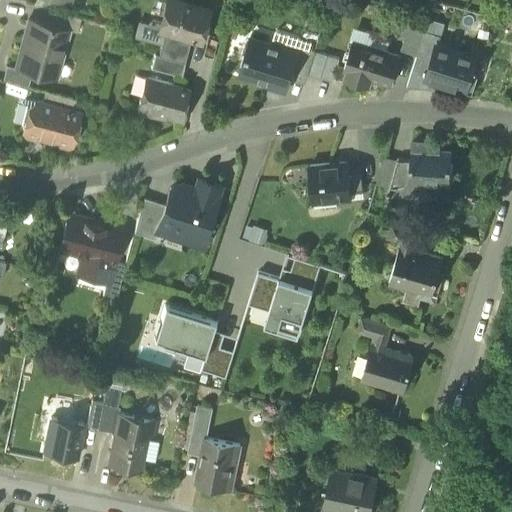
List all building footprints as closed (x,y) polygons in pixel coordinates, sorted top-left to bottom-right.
[(192,40),(201,43),(203,37),(202,34),(204,27),(207,28),(212,11),(172,0),(168,0),(165,2),(162,12),(165,17),(161,32),(165,33),(192,40)] [(68,30),(77,33),(81,18),(53,11),(50,25),(68,29),(68,30)] [(165,17),(162,12),(158,26),(157,31),(161,32),(165,17)] [(428,18),(424,30),(441,35),(445,23),(428,18)] [(30,19),(23,45),(25,46),(30,28),(32,20),(30,19)] [(31,73),(48,78),(54,56),(61,58),(68,30),(68,29),(50,25),(32,20),(30,28),(25,46),(23,45),(16,68),(16,69),(31,73)] [(157,31),(158,26),(138,20),(133,37),(162,45),(165,33),(161,32),(157,31)] [(400,50),(403,51),(412,25),(408,24),(400,50)] [(403,51),(416,55),(424,30),(412,25),(403,51)] [(349,40),(353,41),(385,51),(390,38),(354,26),(349,40)] [(276,30),(273,37),(300,46),(309,49),(311,41),(276,30)] [(441,35),(424,30),(416,55),(408,82),(426,87),(429,78),(439,46),(443,35),(441,35)] [(162,45),(158,56),(186,63),(192,40),(165,33),(162,45)] [(273,37),(271,45),(298,53),(300,46),(273,37)] [(251,38),(246,53),(250,54),(254,40),(251,38)] [(264,85),(285,92),(289,81),(292,73),(293,73),(297,59),(296,59),(298,53),(271,45),(254,40),(250,54),(246,53),(240,73),(265,81),(264,85)] [(343,70),(347,71),(370,78),(390,84),(399,55),(385,51),(353,41),(343,70)] [(300,46),(298,53),(296,59),(297,59),(293,73),(307,78),(315,50),(309,49),(300,46)] [(429,78),(472,92),(477,77),(471,74),(476,58),(439,46),(429,78)] [(309,74),(320,77),(328,54),(316,51),(309,74)] [(182,77),(186,63),(158,56),(155,55),(151,69),(182,77)] [(321,77),(332,81),(340,58),(328,55),(321,77)] [(54,56),(48,78),(55,80),(61,58),(54,56)] [(3,79),(28,85),(31,73),(16,69),(16,68),(6,66),(3,79)] [(368,85),(370,78),(347,71),(344,78),(368,85)] [(305,83),(307,78),(293,73),(292,73),(289,81),(305,83)] [(183,120),(187,105),(183,104),(185,97),(187,96),(189,89),(148,78),(143,97),(139,100),(137,107),(141,113),(148,115),(152,112),(183,120)] [(42,102),(75,111),(78,100),(45,91),(42,102)] [(38,102),(18,97),(12,121),(25,124),(25,123),(29,120),(33,104),(38,102)] [(52,143),(66,147),(71,144),(79,113),(75,111),(42,102),(38,102),(33,104),(29,120),(25,123),(25,124),(23,130),(27,137),(34,138),(38,136),(49,139),(52,143)] [(425,182),(448,184),(451,152),(438,151),(439,145),(412,143),(411,160),(409,181),(425,182)] [(388,187),(390,180),(397,159),(385,155),(376,183),(388,187)] [(390,180),(409,181),(411,160),(397,159),(390,180)] [(336,193),(336,198),(351,197),(351,191),(348,169),(348,162),(308,166),(312,196),(336,193)] [(348,169),(351,191),(363,190),(361,167),(348,169)] [(158,230),(188,239),(191,228),(207,233),(222,187),(199,179),(196,188),(183,184),(170,188),(165,204),(157,229),(158,230)] [(390,180),(388,187),(384,196),(407,197),(412,192),(418,186),(425,182),(409,181),(390,180)] [(157,229),(165,204),(143,197),(134,232),(155,239),(158,230),(157,229)] [(106,282),(108,283),(114,262),(123,228),(118,227),(117,230),(93,224),(94,221),(69,214),(63,235),(74,238),(70,252),(83,256),(77,274),(106,282)] [(118,227),(94,221),(93,224),(117,230),(118,227)] [(400,241),(414,244),(418,230),(391,222),(387,237),(400,241)] [(248,241),(262,246),(268,229),(254,224),(248,241)] [(191,228),(188,239),(203,244),(207,233),(191,228)] [(59,249),(70,252),(74,238),(63,235),(59,249)] [(419,295),(433,299),(438,284),(434,283),(441,257),(412,249),(414,244),(400,241),(389,282),(406,287),(419,291),(418,295),(419,295)] [(295,256),(290,270),(287,281),(312,289),(320,264),(295,256)] [(102,297),(115,300),(125,266),(114,262),(108,283),(106,282),(102,297)] [(278,278),(287,281),(290,270),(282,267),(278,278)] [(248,303),(268,309),(278,278),(258,271),(248,303)] [(278,278),(268,309),(281,313),(302,320),(312,289),(287,281),(278,278)] [(417,304),(419,295),(418,295),(419,291),(406,287),(402,300),(417,304)] [(205,355),(207,355),(210,344),(215,330),(217,321),(164,305),(154,339),(189,350),(205,355)] [(264,324),(276,328),(281,313),(268,309),(264,324)] [(302,320),(281,313),(276,328),(298,335),(302,320)] [(384,338),(386,339),(389,326),(361,317),(357,331),(374,335),(384,338)] [(210,344),(220,347),(224,333),(215,330),(210,344)] [(379,383),(402,390),(412,356),(381,347),(384,338),(374,335),(371,344),(361,376),(380,382),(379,383)] [(220,347),(210,344),(207,355),(205,355),(201,369),(226,376),(234,351),(220,347)] [(200,372),(201,369),(205,355),(189,350),(183,367),(200,372)] [(121,390),(126,391),(127,387),(128,383),(127,379),(109,375),(107,387),(121,390)] [(107,387),(103,403),(98,429),(116,433),(116,431),(120,414),(115,413),(116,406),(118,406),(121,390),(107,387)] [(87,427),(98,429),(103,403),(92,401),(87,427)] [(193,429),(207,432),(212,409),(198,406),(193,429)] [(120,414),(116,431),(147,438),(157,441),(161,421),(120,413),(120,414)] [(45,451),(76,458),(83,424),(51,418),(45,451)] [(377,445),(389,448),(394,431),(363,424),(359,439),(377,445)] [(188,453),(201,456),(205,438),(206,439),(207,432),(193,429),(188,453)] [(141,471),(147,438),(116,431),(116,433),(109,465),(141,471)] [(196,483),(228,490),(234,462),(237,463),(240,446),(206,439),(205,438),(201,456),(196,483)] [(231,490),(237,463),(234,462),(228,490),(231,490)] [(324,510),(335,511),(371,511),(378,480),(332,470),(324,510)]
